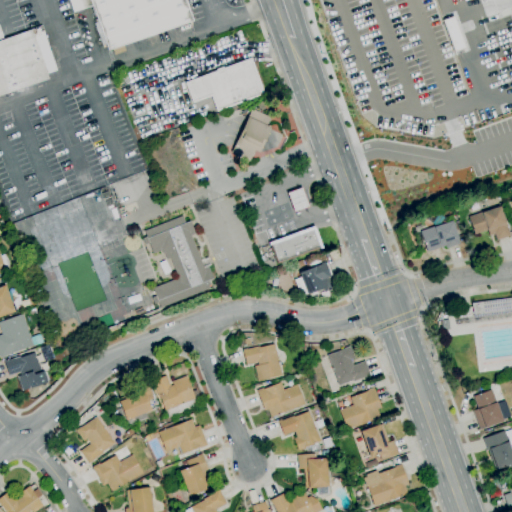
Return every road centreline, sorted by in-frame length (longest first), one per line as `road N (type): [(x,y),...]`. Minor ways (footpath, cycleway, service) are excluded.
road 1 (residential): [(387,303),(329,322),(253,312),(194,326),(95,371),(0,456)]
road 2 (secondary): [(292,40),(364,238)]
road 3 (residential): [(194,326),(250,468)]
road 4 (secondary): [(412,368),(464,511)]
road 5 (residential): [(511,270),(387,303)]
